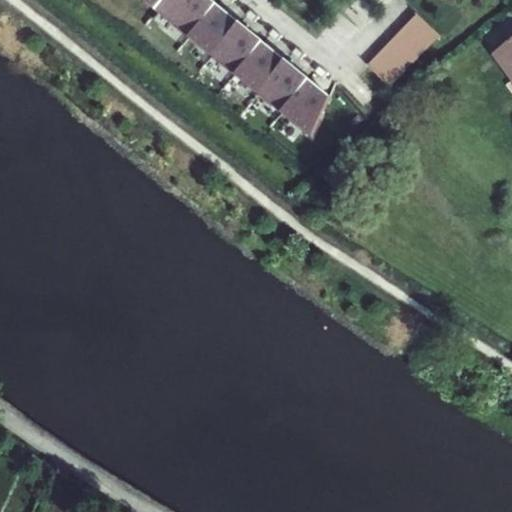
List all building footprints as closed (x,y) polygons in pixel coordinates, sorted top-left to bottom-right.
[(139,0),(313,140),(330,97),(209,0),(139,0)] [(439,36),(417,15),(368,66),(390,88),(439,36)] [(511,40),(494,54),(511,78),(511,40)] [(11,436),(1,456),(21,466),(29,450),(11,436)] [(26,467),(45,479),(50,466),(34,453),(26,467)]
